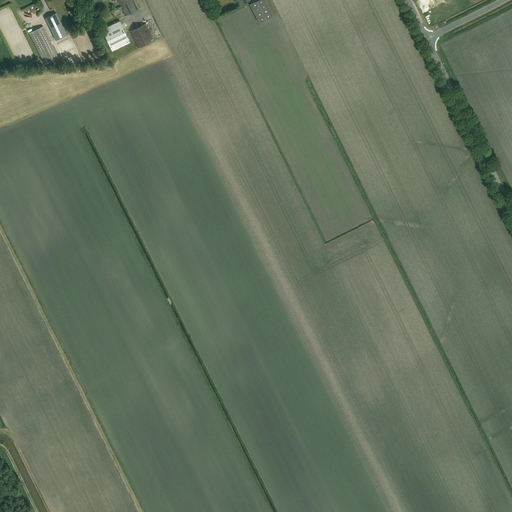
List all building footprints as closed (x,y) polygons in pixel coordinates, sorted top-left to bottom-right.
[(118,0),(126,16),(139,9),(134,0),(118,0)] [(265,0),(257,0),(249,4),(258,23),(273,15),(265,0)] [(56,13),(45,18),(58,45),(69,40),(56,13)] [(120,21),(102,29),(112,51),(130,42),(120,21)] [(146,24),(130,31),(138,48),(154,40),(146,24)] [(29,33),(30,35),(45,64),(58,58),(43,26),(29,33)]
